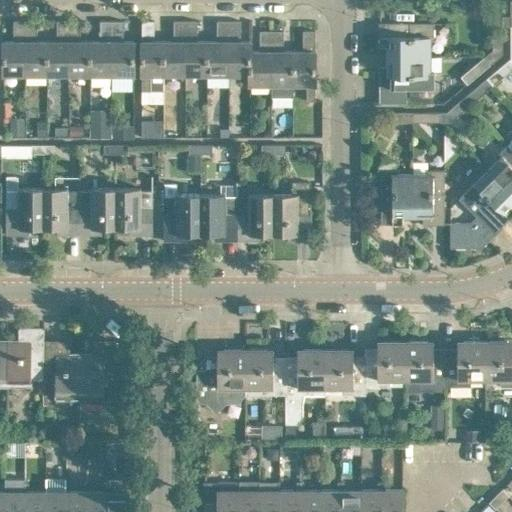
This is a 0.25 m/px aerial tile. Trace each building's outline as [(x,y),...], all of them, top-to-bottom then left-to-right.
[(206,11),(206,0),(185,1),(185,11),(206,11)] [(511,0),(510,0),(510,16),(502,16),(502,26),(510,26),(511,25),(511,0)] [(271,11),(272,23),(295,22),(295,10),(271,11)] [(26,75),(25,21),(14,21),(14,41),(3,41),(4,75),(26,75)] [(47,75),(47,41),(37,41),(37,21),(25,21),(26,75),(47,75)] [(69,75),(69,21),(57,21),(57,41),(47,41),(47,75),(69,75)] [(90,75),(90,41),(81,41),(81,21),(69,21),(69,75),(90,75)] [(112,75),(112,21),(100,21),(100,41),(90,41),(90,75),(112,75)] [(124,41),(124,21),(112,21),(112,75),(134,74),(134,41),(124,41)] [(164,75),(164,41),(154,41),(154,21),(142,21),(142,91),(151,91),(151,75),(164,75)] [(186,75),(185,21),(174,21),(174,41),(164,41),(164,75),(186,75)] [(207,75),(207,41),(197,41),(197,21),(185,21),(186,75),(207,75)] [(229,75),(229,21),(217,21),(217,41),(207,41),(207,75),(229,75)] [(251,85),(251,51),(251,41),(240,41),(241,21),(229,21),(229,75),(240,75),(240,85),(251,85)] [(384,47),(384,56),(430,56),(430,41),(434,41),(434,23),(379,23),(379,47),(384,47)] [(272,85),(272,31),(260,30),(260,51),(251,51),(251,85),(272,85)] [(272,31),(272,85),(272,97),(293,97),(293,85),(293,51),(283,51),(283,31),(272,31)] [(315,101),(315,31),(303,31),(303,51),(293,51),(293,85),(306,85),(307,101),(315,101)] [(502,50),(502,34),(492,33),(492,50),(502,50)] [(430,70),(430,56),(384,56),(384,66),(379,66),(379,88),(434,89),(434,70),(430,70)] [(511,69),(511,60),(510,58),(498,69),(504,76),(511,69)] [(467,84),(479,74),(473,66),(461,77),(467,84)] [(481,96),(474,89),(463,98),(470,106),(481,96)] [(457,117),(470,106),(463,98),(450,109),(457,117)] [(414,123),(414,113),(385,113),(385,123),(414,123)] [(439,123),(439,113),(414,113),(414,123),(439,123)] [(68,134),(68,125),(44,124),(44,133),(68,134)] [(44,154),(44,145),(31,145),(31,154),(44,154)] [(55,154),(55,145),(44,145),(44,154),(55,154)] [(116,154),(116,145),(104,145),(104,154),(116,154)] [(128,154),(128,145),(116,145),(116,154),(128,154)] [(201,154),(201,145),(189,145),(189,154),(201,154)] [(212,154),(212,145),(201,145),(201,154),(212,154)] [(274,153),(274,145),(261,145),(261,153),(274,153)] [(285,153),(285,145),(274,145),(274,153),(285,153)] [(511,149),(507,145),(497,156),(499,159),(488,170),(511,194),(511,149)] [(403,216),(412,216),(412,174),(396,174),(396,170),(381,170),(381,225),(403,225),(403,216)] [(427,174),(412,174),(412,216),(423,216),(423,225),(444,225),(444,170),(427,170),(427,174)] [(511,206),(511,194),(488,170),(459,199),(476,217),(489,229),(495,235),(511,217),(511,206),(511,207),(511,206)] [(42,228),(43,190),(43,188),(18,188),(18,179),(16,177),(6,177),(6,235),(28,235),(28,228),(42,228)] [(236,241),(237,193),(237,181),(220,181),(219,196),(201,196),(199,234),(214,234),(214,241),(236,241)] [(274,196),(273,196),(273,234),(287,234),(287,241),(310,241),(310,182),(292,182),(292,193),(274,193),(274,196)] [(199,234),(201,196),(201,193),(176,193),(176,183),(163,183),(164,241),(186,241),(186,234),(199,234)] [(115,228),(115,190),(91,190),(91,187),(78,188),(79,235),(102,234),(102,228),(115,228)] [(116,190),(115,190),(115,228),(129,227),(129,235),(153,235),(153,190),(141,190),(141,187),(116,188),(116,190)] [(79,235),(78,188),(68,188),(68,190),(43,190),(42,228),(57,228),(57,235),(79,235)] [(273,234),(273,196),(249,196),(249,193),(237,193),(236,241),(259,241),(259,234),(273,234)] [(489,229),(476,217),(471,222),(450,223),(450,248),(482,248),(489,241),(483,235),(489,229)] [(499,261),(467,266),(469,276),(501,272),(499,261)] [(82,333),(81,320),(63,320),(63,333),(82,333)] [(44,328),(41,328),(19,328),(19,341),(7,341),(8,384),(31,384),(31,379),(44,379),(44,342),(44,328)] [(68,341),(44,342),(44,379),(44,393),(56,393),(56,397),(80,397),(80,354),(68,354),(68,341)] [(117,393),(117,341),(92,341),(92,354),(80,354),(80,397),(104,397),(104,393),(117,393)] [(404,379),(403,341),(382,341),(382,344),(377,344),(377,355),(366,355),(366,363),(365,363),(366,387),(391,387),(391,379),(404,379)] [(434,355),(434,343),(428,343),(428,341),(403,341),(404,379),(421,379),(421,387),(444,387),(445,355),(434,355)] [(485,379),(485,341),(462,341),(462,343),(457,343),(457,355),(445,355),(444,387),(472,387),(472,379),(485,379)] [(511,343),(508,343),(508,341),(485,341),(485,379),(501,379),(501,387),(511,386),(511,343)] [(245,394),(245,349),(223,349),(223,352),(217,352),(217,363),(204,363),(204,370),(196,370),(196,402),(205,402),(207,399),(216,407),(224,399),(240,399),(245,394)] [(273,363),(273,352),(268,352),(268,349),(245,349),(245,394),(285,394),(285,363),(273,363)] [(325,387),(325,349),(303,349),(303,352),(298,352),(298,363),(285,363),(285,394),(285,423),(297,423),(302,416),(302,402),(305,394),(310,394),(310,387),(325,387)] [(354,363),(354,352),(349,352),(349,349),(325,349),(325,387),(339,387),(339,394),(366,394),(366,387),(365,363),(354,363)] [(429,422),(428,441),(437,442),(438,422),(429,422)] [(25,511),(25,482),(25,479),(5,479),(5,491),(5,511),(25,511)] [(66,511),(66,491),(66,479),(46,479),(46,491),(45,511),(66,511)] [(239,511),(239,481),(205,481),(204,511),(239,511)] [(259,511),(259,481),(239,481),(239,511),(259,511)] [(279,511),(280,489),(262,489),(262,481),(259,481),(259,511),(279,511)] [(300,511),(300,481),(297,481),(297,489),(280,489),(279,511),(300,511)] [(320,511),(320,489),(303,489),(303,481),(300,481),(300,511),(320,511)] [(340,511),(341,481),(337,481),(338,489),(320,489),(320,511),(340,511)] [(361,511),(361,489),(344,489),(344,481),(341,481),(340,511),(361,511)] [(381,511),(382,481),(378,481),(378,489),(361,489),(361,511),(381,511)] [(402,511),(402,489),(385,489),(385,481),(382,481),(381,511),(402,511)] [(45,511),(46,491),(29,491),(29,482),(25,482),(25,511),(45,511)] [(510,497),(502,489),(489,502),(497,510),(510,497)] [(86,511),(87,491),(66,491),(66,511),(86,511)] [(107,511),(107,491),(87,491),(86,511),(107,511)] [(127,511),(128,491),(107,491),(107,511),(127,511)]
